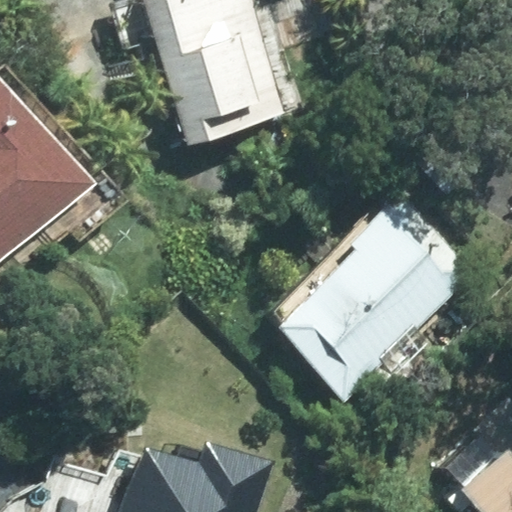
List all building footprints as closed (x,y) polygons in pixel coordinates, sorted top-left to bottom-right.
[(120,0),(170,157),(300,116),(263,0),(120,0)] [(0,240),(60,189),(0,119),(0,240)] [(321,407),(464,278),(387,193),(244,322),(321,407)] [(511,511),(511,417),(501,406),(424,483),(453,511),(511,511)] [(230,511),(243,468),(120,433),(97,511),(230,511)]
